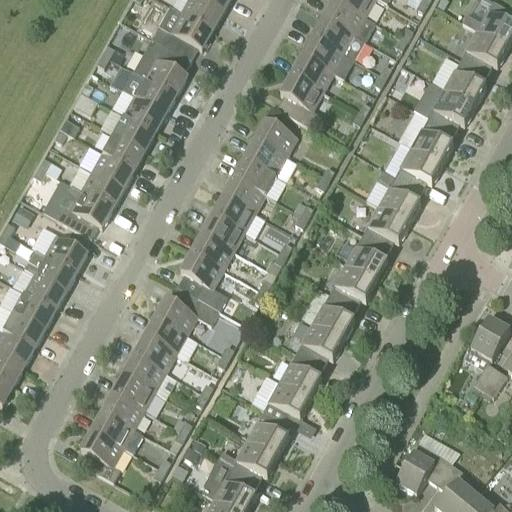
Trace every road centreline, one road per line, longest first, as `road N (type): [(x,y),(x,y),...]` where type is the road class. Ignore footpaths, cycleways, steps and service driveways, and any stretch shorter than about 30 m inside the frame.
road 1 (residential): [(92,511),(35,475),(38,434),(284,0)]
road 2 (tertiary): [(313,490),(449,253)]
road 3 (tertiary): [(449,253),(511,142)]
